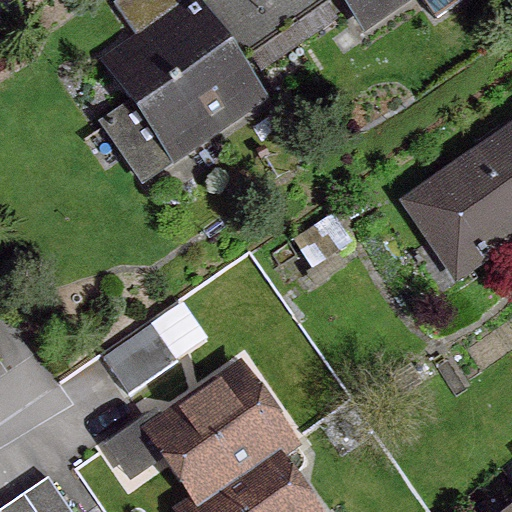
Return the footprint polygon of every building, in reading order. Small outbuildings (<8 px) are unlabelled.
[(246,58),(285,31),(263,0),(207,0),(206,1),(214,13),(200,23),(192,11),(109,68),(133,104),(100,127),(139,184),(205,138),(202,133),(252,98),(231,68),(246,58)] [(130,36),(175,4),(172,0),(119,0),(110,7),(130,36)] [(263,0),(285,31),(329,0),(342,0),(358,22),(390,0),(416,0),(431,20),(459,0),(263,0)] [(460,273),(511,237),(511,129),(405,207),(428,241),(435,237),(460,273)] [(156,339),(107,373),(124,398),(173,364),(156,339)] [(188,511),(197,506),(269,459),(285,448),(235,376),(148,434),(196,504),(184,511),(188,511)] [(305,511),(269,459),(197,506),(188,511),(305,511)] [(64,511),(44,481),(19,498),(28,511),(64,511)] [(28,511),(19,498),(0,510),(0,511),(28,511)]
